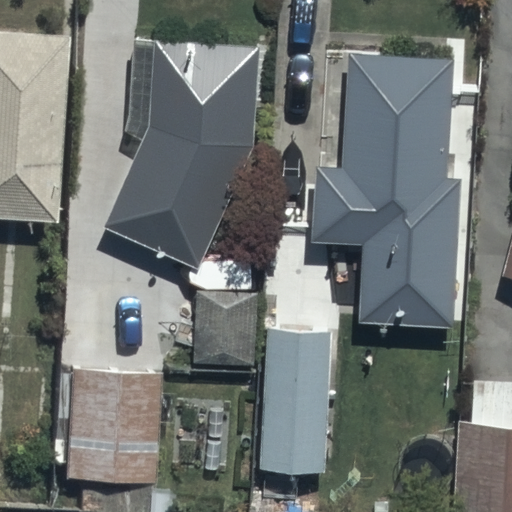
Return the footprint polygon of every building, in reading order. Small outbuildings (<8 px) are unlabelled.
[(0,205),(47,208),(56,19),(0,16),(0,205)] [(251,24),(150,20),(146,108),(103,205),(195,246),(248,126),(251,24)] [(447,50),(347,45),(336,296),(436,300),(447,50)] [(254,281),(194,279),(192,363),(251,365),(254,281)] [(323,462),(329,322),(263,319),(258,459),(323,462)] [(151,360),(65,360),(65,469),(150,469),(151,360)] [(511,376),(471,375),(471,416),(456,415),(453,502),(511,503),(511,376)]
